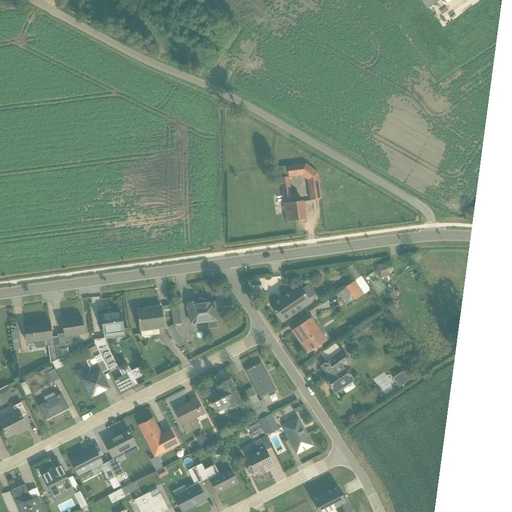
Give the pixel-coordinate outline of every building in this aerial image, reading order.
[(440,0),(420,0),(427,9),(440,0)] [(292,203),(289,178),(301,176),(307,181),(310,201),(321,200),(318,174),(306,164),(287,167),(288,177),(280,178),(283,204),(284,204),(286,222),(305,219),(302,201),(292,203)] [(347,268),(355,280),(360,277),(352,265),(347,268)] [(367,275),(377,292),(385,287),(375,270),(367,275)] [(355,280),(345,287),(354,301),(356,299),(358,302),(363,299),(361,296),(364,294),(355,280)] [(281,324),(311,304),(308,299),(315,294),(308,284),(301,289),(298,285),(269,305),(281,324)] [(215,295),(216,308),(235,305),(227,293),(215,295)] [(208,329),(217,328),(213,303),(196,305),(195,302),(188,303),(191,324),(207,322),(208,329)] [(170,305),(174,325),(181,324),(178,304),(170,305)] [(140,333),(164,329),(161,307),(151,308),(151,309),(137,311),(140,333)] [(104,339),(124,337),(121,313),(112,314),(101,315),(101,316),(104,338),(104,339)] [(77,336),(84,335),(82,318),(61,321),(63,334),(57,335),(57,337),(60,358),(68,354),(67,345),(72,344),(71,339),(77,338),(77,336)] [(311,318),(292,331),(308,354),(327,341),(311,318)] [(359,327),(362,332),(375,323),(372,318),(359,327)] [(57,337),(52,338),(49,321),(40,322),(40,325),(24,327),(26,344),(35,343),(36,349),(44,348),(44,347),(48,347),(50,364),(52,363),(60,358),(57,337)] [(178,347),(184,344),(174,325),(168,328),(178,347)] [(13,351),(21,350),(18,326),(16,327),(11,334),(13,351)] [(362,334),(358,328),(351,332),(355,339),(362,334)] [(95,346),(107,371),(117,366),(104,339),(104,338),(94,340),(94,343),(95,346)] [(91,397),(108,388),(101,374),(107,371),(95,346),(84,352),(88,360),(85,361),(89,369),(87,375),(88,375),(81,378),(91,397)] [(342,350),(331,357),(332,359),(322,365),(329,375),(324,379),(334,393),(353,380),(345,367),(351,363),(342,350)] [(64,365),(60,358),(52,363),(55,369),(64,365)] [(139,367),(130,371),(127,364),(118,369),(122,376),(127,374),(133,387),(137,385),(135,379),(144,375),(139,367)] [(259,398),(275,390),(261,364),(254,367),(253,367),(253,368),(246,371),(259,398)] [(39,378),(47,374),(51,383),(59,379),(54,369),(53,370),(51,366),(37,374),(39,378)] [(232,409),(241,404),(229,380),(221,384),(223,388),(208,395),(217,413),(231,406),(232,409)] [(26,396),(31,394),(25,382),(20,384),(26,396)] [(0,389),(0,400),(12,394),(7,386),(0,389)] [(270,414),(262,400),(259,402),(252,388),(244,392),(257,420),(270,414)] [(45,420),(68,409),(61,394),(55,397),(53,393),(44,398),(46,402),(38,406),(45,420)] [(205,414),(196,397),(190,400),(190,402),(174,411),(186,435),(200,428),(196,419),(205,414)] [(20,433),(27,429),(21,417),(26,415),(21,403),(13,407),(15,410),(0,417),(0,424),(6,437),(19,431),(20,433)] [(278,429),(270,414),(257,420),(266,436),(278,429)] [(306,449),(311,446),(298,419),(282,427),(296,454),(303,450),(304,451),(306,450),(306,449)] [(157,456),(179,445),(171,430),(160,435),(152,420),(139,426),(155,457),(149,460),(155,471),(162,468),(157,456)] [(247,428),(253,440),(264,435),(258,423),(247,428)] [(124,453),(136,446),(128,431),(105,444),(113,459),(108,462),(115,477),(123,473),(116,459),(125,454),(124,453)] [(200,448),(209,444),(204,434),(195,438),(200,448)] [(255,475),(273,465),(266,451),(271,448),(265,436),(253,442),(256,447),(249,451),(251,455),(246,457),(250,466),(248,467),(247,469),(247,471),(248,473),(250,474),(252,474),(254,473),(255,475)] [(214,454),(222,456),(224,448),(215,446),(214,454)] [(108,462),(102,465),(94,449),(71,461),(82,482),(102,472),(107,482),(109,481),(113,490),(120,486),(115,477),(108,462)] [(182,511),(205,500),(197,484),(203,481),(196,467),(192,459),(184,463),(188,471),(187,471),(194,485),(186,489),(184,486),(172,492),(182,511)] [(216,494),(238,483),(230,469),(219,475),(214,465),(204,470),(201,464),(196,467),(203,481),(208,478),(216,494)] [(57,502),(75,493),(60,466),(43,475),(57,502)] [(12,496),(19,511),(43,511),(37,497),(31,500),(25,484),(11,490),(13,495),(12,496)] [(125,495),(132,491),(128,485),(121,489),(125,495)] [(312,501),(317,511),(328,511),(336,508),(338,511),(351,511),(352,511),(344,496),(342,496),(338,487),(326,493),(326,492),(318,497),(319,497),(312,501)] [(164,511),(168,510),(157,489),(134,501),(139,511),(164,511)]
